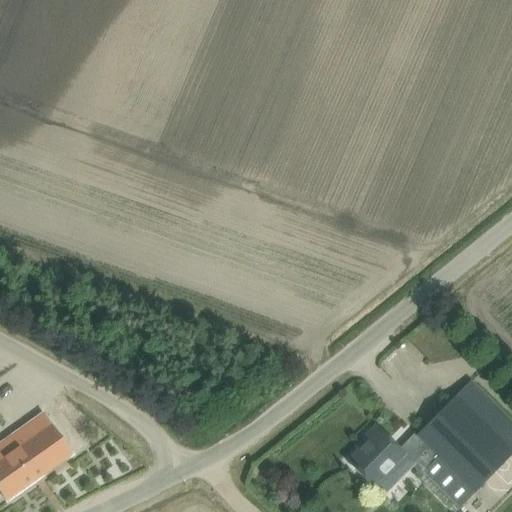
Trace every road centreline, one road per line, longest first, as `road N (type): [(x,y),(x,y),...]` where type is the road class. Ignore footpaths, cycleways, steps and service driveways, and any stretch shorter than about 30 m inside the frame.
road 1 (unclassified): [(511,220),(269,419),(206,459)]
road 2 (unclassified): [(189,467),(67,376),(0,343)]
